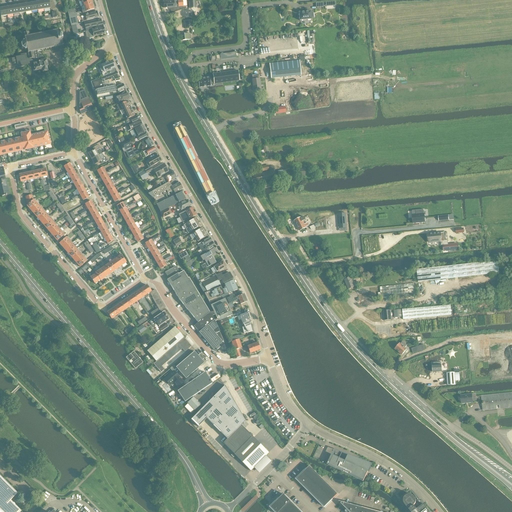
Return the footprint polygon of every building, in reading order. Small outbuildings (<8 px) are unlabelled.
[(164,0),(165,2),(163,2),(164,8),(177,7),(176,6),(178,6),(178,7),(183,6),(182,0),(164,0)] [(92,4),(83,6),(84,11),(82,11),(82,13),(94,10),(92,4)] [(97,11),(84,15),(86,21),(99,17),(97,11)] [(311,12),(299,13),(300,21),(311,20),(311,18),(313,18),(313,13),(311,13),(311,12)] [(69,18),(71,25),(71,26),(74,25),(76,25),(78,25),(77,17),(69,18)] [(85,28),(88,28),(89,31),(93,30),(104,27),(103,26),(101,19),(84,23),(85,28)] [(193,20),(184,21),(185,29),(194,28),(193,20)] [(93,30),(89,31),(88,31),(90,39),(93,38),(93,37),(105,34),(104,27),(93,30)] [(28,53),(42,50),(46,49),(46,50),(46,49),(50,48),(50,49),(51,49),(51,48),(55,48),(55,49),(55,48),(59,47),(59,48),(60,48),(60,47),(63,46),(63,47),(63,46),(64,46),(64,45),(63,45),(62,42),(63,42),(62,42),(62,41),(63,41),(62,40),(63,40),(63,39),(62,39),(62,36),(62,35),(61,36),(61,35),(61,34),(61,33),(60,30),(61,30),(60,30),(60,29),(59,29),(59,30),(56,31),(56,30),(56,31),(52,32),(52,31),(51,31),(51,32),(47,32),(46,32),(47,33),(43,33),(43,32),(42,33),(42,34),(39,34),(38,33),(33,34),(34,35),(30,36),(30,35),(29,35),(29,32),(24,33),(25,37),(24,38),(25,38),(25,41),(24,41),(24,40),(23,41),(24,42),(22,44),(21,44),(21,45),(22,48),(22,49),(23,48),(25,50),(25,51),(26,51),(26,50),(27,50),(28,53)] [(16,63),(17,66),(17,68),(34,64),(34,67),(34,71),(38,71),(39,71),(43,70),(43,72),(45,73),(46,73),(47,71),(46,66),(48,66),(47,60),(44,60),(43,56),(40,56),(39,53),(38,54),(38,52),(41,51),(42,51),(42,50),(28,53),(27,53),(28,54),(20,55),(20,57),(12,59),(13,64),(16,63)] [(104,70),(101,71),(103,77),(115,72),(114,68),(115,68),(112,60),(111,61),(112,61),(106,63),(102,65),(104,70)] [(305,62),(301,62),(302,73),(307,73),(306,71),(310,70),(309,60),(305,61),(305,62)] [(299,61),(269,64),(271,79),(301,76),(299,61)] [(211,86),(210,84),(214,83),(214,84),(239,81),(238,71),(213,74),(213,79),(210,80),(210,78),(198,79),(199,88),(211,86)] [(91,82),(92,87),(93,87),(94,89),(95,89),(97,97),(97,98),(102,97),(105,96),(110,95),(109,94),(113,93),(112,90),(114,89),(113,89),(116,87),(114,82),(120,81),(118,76),(116,72),(111,74),(99,79),(91,82)] [(259,79),(258,75),(252,75),(253,80),(252,80),(253,91),(261,90),(259,79)] [(112,90),(113,93),(117,91),(118,93),(121,91),(125,90),(123,84),(116,87),(113,89),(114,89),(112,90)] [(79,92),(80,109),(80,110),(79,111),(81,115),(93,110),(89,99),(85,90),(79,92)] [(117,103),(118,104),(130,100),(128,93),(116,97),(117,99),(118,99),(119,102),(117,103)] [(128,101),(120,105),(122,110),(130,106),(129,103),(130,103),(129,101),(128,101)] [(124,115),(133,111),(131,108),(132,107),(131,106),(130,106),(122,110),(124,115)] [(133,111),(124,115),(127,120),(135,116),(134,113),(134,112),(134,110),(133,111)] [(126,126),(125,127),(127,132),(128,131),(134,129),(142,125),(140,120),(126,126)] [(133,130),(130,132),(133,138),(136,136),(136,137),(146,133),(142,125),(134,129),(135,129),(133,130)] [(0,155),(1,155),(25,150),(33,148),(50,144),(50,143),(49,140),(47,132),(30,136),(29,132),(21,134),(22,138),(0,142),(0,155)] [(145,134),(145,133),(146,133),(136,137),(136,138),(134,139),(136,142),(147,137),(146,136),(147,135),(146,134),(145,134)] [(146,150),(154,146),(149,138),(142,142),(146,150)] [(124,149),(130,146),(132,145),(130,140),(121,144),(124,149)] [(94,151),(88,154),(91,160),(98,156),(102,154),(99,150),(100,149),(98,145),(93,148),(94,151)] [(128,159),(131,158),(137,155),(136,155),(140,153),(138,151),(133,153),(130,146),(124,149),(128,159)] [(153,148),(143,153),(145,158),(156,152),(153,148)] [(98,156),(91,160),(94,165),(100,162),(102,164),(107,161),(105,157),(104,158),(102,154),(98,156)] [(158,155),(147,161),(145,162),(149,168),(151,167),(161,161),(158,155)] [(67,172),(73,169),(70,164),(64,167),(67,172)] [(164,164),(153,170),(158,178),(169,172),(164,164)] [(272,186),(271,182),(265,183),(265,182),(275,179),(273,171),(275,171),(274,167),(273,167),(271,166),(268,167),(268,165),(257,168),(258,173),(269,170),(269,171),(250,176),(252,185),(263,182),(264,184),(262,184),(263,189),(272,186)] [(100,176),(106,173),(103,168),(97,171),(100,176)] [(150,168),(145,171),(139,174),(143,181),(149,177),(147,174),(152,171),(150,168)] [(304,168),(296,168),(297,178),(305,177),(304,168)] [(39,170),(40,178),(47,176),(45,169),(39,170)] [(70,178),(76,175),(73,169),(67,172),(70,178)] [(34,179),(40,178),(39,170),(32,172),(34,179)] [(27,181),(34,179),(32,172),(25,173),(27,181)] [(20,182),(27,181),(25,173),(19,175),(20,182)] [(103,182),(109,178),(106,173),(100,176),(103,182)] [(166,184),(168,183),(170,182),(176,178),(173,173),(162,178),(164,182),(163,183),(164,185),(166,184)] [(0,175),(0,189),(1,196),(9,194),(6,183),(5,179),(4,175),(0,175)] [(73,184),(79,181),(76,175),(70,178),(73,184)] [(103,182),(106,187),(112,184),(114,182),(120,179),(119,177),(114,180),(113,179),(110,181),(109,178),(103,182)] [(77,190),(82,186),(79,181),(73,184),(77,190)] [(164,185),(152,192),(153,194),(155,197),(160,194),(162,193),(164,192),(165,194),(167,193),(168,193),(170,192),(173,190),(174,193),(180,190),(182,189),(179,183),(172,186),(170,182),(168,183),(166,184),(164,185)] [(109,192),(115,189),(112,184),(106,187),(109,192)] [(80,195),(86,192),(82,186),(77,190),(80,195)] [(112,197),(118,194),(115,189),(109,192),(112,197)] [(64,235),(35,201),(37,199),(38,199),(47,195),(46,192),(41,195),(41,194),(36,196),(37,197),(35,198),(35,197),(36,197),(36,195),(32,196),(32,195),(25,197),(27,205),(26,206),(57,241),(64,235)] [(86,192),(80,195),(83,201),(89,198),(86,192)] [(163,201),(156,204),(160,212),(169,208),(172,206),(174,205),(186,200),(181,192),(164,201),(163,201)] [(118,194),(112,197),(115,203),(121,199),(118,194)] [(178,205),(181,211),(190,206),(187,200),(178,205)] [(88,210),(94,207),(91,201),(85,204),(88,210)] [(117,206),(120,211),(125,208),(126,208),(128,207),(128,206),(133,204),(132,202),(127,205),(125,201),(117,206)] [(91,216),(97,212),(94,207),(88,210),(91,216)] [(128,213),(126,208),(125,208),(120,211),(122,217),(128,213)] [(172,214),(169,208),(160,212),(163,218),(172,214)] [(182,222),(184,222),(197,215),(193,208),(179,215),(182,222)] [(416,214),(412,215),(413,224),(425,223),(424,210),(416,210),(416,214)] [(95,221),(100,218),(97,212),(91,216),(95,221)] [(125,222),(131,218),(128,213),(122,217),(125,222)] [(346,213),(338,214),(339,229),(347,228),(346,213)] [(301,218),(294,221),(297,226),(304,223),(303,221),(306,220),(304,217),(302,218),(301,217),(301,218)] [(98,227),(104,224),(100,218),(95,221),(98,227)] [(128,227),(134,224),(131,218),(125,222),(128,227)] [(186,230),(189,228),(198,222),(196,218),(188,223),(187,221),(182,223),(184,226),(183,226),(186,230)] [(189,228),(186,230),(188,234),(191,232),(201,226),(198,222),(189,228)] [(304,223),(297,226),(299,231),(306,228),(306,227),(309,226),(307,223),(304,225),(304,223)] [(101,233),(107,229),(104,224),(98,227),(101,233)] [(131,232),(137,229),(134,224),(128,227),(131,232)] [(193,234),(189,236),(192,240),(195,238),(204,232),(202,228),(193,234)] [(104,238),(110,235),(107,229),(101,233),(104,238)] [(134,238),(140,234),(137,229),(131,232),(134,238)] [(204,232),(195,238),(198,242),(207,236),(204,232)] [(444,233),(428,234),(429,243),(441,242),(441,246),(443,246),(443,251),(455,250),(455,244),(448,245),(447,241),(444,241),(444,233)] [(137,243),(143,239),(140,234),(134,238),(137,243)] [(110,235),(104,238),(107,244),(113,241),(110,235)] [(151,239),(145,243),(148,249),(154,245),(152,242),(158,239),(156,236),(153,238),(151,239)] [(200,249),(212,242),(210,237),(198,244),(200,249)] [(59,244),(79,267),(86,261),(66,238),(59,244)] [(212,242),(200,249),(203,253),(215,246),(212,242)] [(151,254),(157,250),(154,245),(148,249),(151,254)] [(207,253),(199,258),(201,262),(204,260),(206,263),(201,266),(204,270),(208,267),(211,265),(211,266),(216,263),(212,256),(217,253),(214,249),(207,253)] [(154,259),(160,255),(157,250),(151,254),(154,259)] [(183,254),(179,256),(181,260),(184,258),(188,255),(186,252),(183,254)] [(107,265),(112,272),(126,263),(120,255),(107,265)] [(157,264),(163,261),(160,255),(154,259),(157,264)] [(195,263),(193,259),(186,264),(188,267),(195,263)] [(163,261),(157,264),(160,269),(166,266),(163,261)] [(498,261),(417,270),(418,282),(499,274),(498,261)] [(213,267),(211,269),(213,273),(216,272),(226,267),(223,262),(213,267)] [(101,281),(112,272),(107,265),(95,273),(96,274),(100,280),(101,281)] [(167,277),(173,274),(174,275),(179,272),(176,267),(165,273),(167,277)] [(171,288),(187,278),(183,272),(178,275),(178,274),(167,280),(170,285),(169,285),(171,288)] [(216,276),(218,281),(222,280),(224,284),(233,279),(229,273),(222,276),(221,273),(216,276)] [(95,284),(100,280),(96,274),(90,278),(95,284)] [(208,275),(198,280),(199,284),(209,279),(208,275)] [(220,285),(218,281),(216,276),(199,284),(204,293),(220,285)] [(355,287),(352,280),(355,279),(354,277),(351,278),(344,280),(348,290),(355,287)] [(176,296),(193,285),(188,278),(188,279),(187,278),(171,288),(173,291),(176,296)] [(226,288),(228,293),(230,293),(237,290),(234,280),(224,284),(226,288)] [(399,296),(399,297),(416,295),(414,283),(380,287),(381,297),(399,296)] [(139,291),(134,294),(138,301),(144,296),(147,294),(150,293),(151,292),(146,285),(141,289),(138,290),(139,291)] [(181,302),(196,291),(193,285),(176,296),(178,299),(178,300),(181,302)] [(204,294),(209,301),(220,297),(225,295),(228,293),(226,288),(225,288),(225,290),(222,291),(221,287),(204,294)] [(152,298),(156,304),(161,301),(155,290),(153,292),(153,293),(152,294),(151,292),(150,293),(153,298),(152,298)] [(186,309),(200,297),(196,291),(181,302),(183,305),(186,309)] [(120,304),(125,310),(138,301),(134,294),(128,298),(125,299),(126,300),(120,304)] [(234,299),(233,296),(227,299),(229,304),(238,300),(239,302),(240,304),(247,302),(244,294),(238,297),(234,299)] [(191,316),(205,305),(200,297),(186,309),(189,313),(191,316)] [(220,297),(209,301),(214,312),(215,315),(217,319),(214,320),(215,322),(217,321),(218,321),(219,321),(226,318),(232,315),(227,305),(225,300),(225,299),(222,300),(220,297)] [(112,319),(125,310),(120,304),(115,307),(112,308),(113,309),(107,313),(112,319)] [(205,305),(191,316),(194,319),(194,318),(197,322),(209,313),(205,305)] [(418,309),(402,310),(403,320),(419,319),(451,316),(451,306),(447,306),(418,309)] [(392,320),(391,311),(384,311),(384,321),(392,320)] [(153,326),(157,323),(159,326),(160,327),(159,328),(161,331),(168,327),(165,323),(164,324),(163,323),(168,319),(164,312),(154,319),(150,322),(153,326)] [(198,323),(193,326),(199,333),(214,320),(212,316),(215,315),(214,312),(211,313),(210,313),(209,313),(197,322),(198,323)] [(241,315),(239,316),(241,320),(243,325),(244,327),(242,327),(244,334),(252,331),(252,332),(253,332),(251,325),(250,322),(251,322),(251,321),(251,320),(249,313),(248,313),(248,312),(247,313),(241,315)] [(226,318),(219,321),(221,326),(227,324),(226,323),(228,322),(226,318)] [(214,320),(199,333),(213,350),(215,348),(217,350),(220,348),(219,346),(222,343),(222,342),(223,341),(215,322),(214,320)] [(141,334),(146,330),(143,325),(137,329),(141,334)] [(147,351),(148,353),(156,362),(177,343),(183,338),(176,329),(174,327),(147,351)] [(184,338),(178,343),(180,346),(186,340),(184,338)] [(239,339),(232,342),(235,353),(235,356),(236,355),(237,358),(241,357),(238,349),(242,348),(239,339)] [(186,340),(180,346),(182,349),(189,343),(188,343),(186,340)] [(400,344),(395,349),(402,355),(407,350),(405,348),(407,346),(403,342),(401,344),(400,344)] [(189,343),(182,349),(185,352),(191,346),(189,343)] [(248,350),(249,351),(250,354),(260,350),(258,343),(247,347),(248,348),(247,349),(248,350)] [(134,351),(126,358),(135,369),(143,362),(140,359),(134,352),(134,351)] [(189,356),(199,367),(204,363),(202,360),(204,359),(200,354),(198,356),(194,352),(189,356)] [(186,379),(199,367),(189,356),(176,368),(183,375),(186,379)] [(157,361),(153,364),(161,373),(164,370),(162,366),(157,361)] [(433,366),(432,366),(433,372),(441,372),(441,365),(441,362),(433,363),(433,366)] [(181,377),(183,375),(176,368),(173,370),(174,372),(165,379),(169,384),(173,381),(178,387),(184,382),(178,376),(179,375),(181,377)] [(185,402),(212,383),(205,372),(177,391),(185,402)] [(454,373),(446,373),(447,386),(455,385),(454,373)] [(225,386),(209,402),(216,409),(230,395),(225,386)] [(482,411),(511,407),(511,392),(481,396),(482,411)] [(472,402),(472,401),(476,400),(476,394),(460,396),(461,404),(472,402)] [(230,395),(216,409),(222,415),(235,403),(230,395)] [(200,405),(193,397),(187,403),(194,410),(200,405)] [(192,419),(191,420),(192,421),(197,426),(198,427),(206,419),(216,409),(209,402),(192,419)] [(235,403),(222,415),(228,421),(239,410),(235,403)] [(216,409),(206,419),(212,425),(222,415),(216,409)] [(239,410),(228,421),(237,429),(241,426),(245,421),(239,410)] [(222,415),(212,425),(218,431),(228,421),(222,415)] [(228,421),(218,431),(227,439),(237,429),(228,421)] [(227,439),(223,443),(234,454),(252,436),(241,426),(237,429),(227,439)] [(268,453),(252,436),(234,454),(251,471),(253,468),(254,468),(265,456),(267,455),(268,453)] [(327,465),(328,465),(363,481),(366,475),(367,476),(372,466),(373,464),(335,449),(328,464),(327,465)] [(266,456),(254,467),(259,472),(271,460),(266,456)] [(310,466),(297,479),(299,482),(300,481),(304,485),(316,473),(310,466)] [(316,473),(304,485),(303,486),(306,488),(307,487),(311,492),(310,493),(323,480),(316,473)] [(0,511),(20,511),(21,511),(10,500),(18,493),(0,475),(0,511)] [(323,480),(310,493),(312,495),(313,494),(317,498),(316,499),(318,500),(331,487),(323,480)] [(331,487),(318,500),(318,501),(319,500),(323,504),(322,505),(324,507),(337,494),(331,487)] [(276,511),(278,511),(290,500),(289,499),(288,500),(284,497),(285,496),(284,495),(276,502),(277,503),(272,508),(276,511)] [(411,511),(430,511),(424,504),(421,506),(418,503),(415,502),(415,501),(415,500),(415,499),(415,498),(414,497),(413,496),(412,495),(411,495),(410,495),(409,495),(408,495),(408,496),(407,496),(406,497),(405,498),(405,499),(405,500),(404,500),(404,501),(405,502),(405,503),(405,504),(406,504),(407,505),(408,506),(409,506),(410,506),(411,506),(412,507),(409,510),(411,511)] [(290,500),(278,511),(291,511),(296,507),(295,506),(294,507),(290,502),(291,501),(290,500)] [(374,511),(343,503),(342,505),(341,504),(347,510),(347,511),(349,511),(374,511)]
